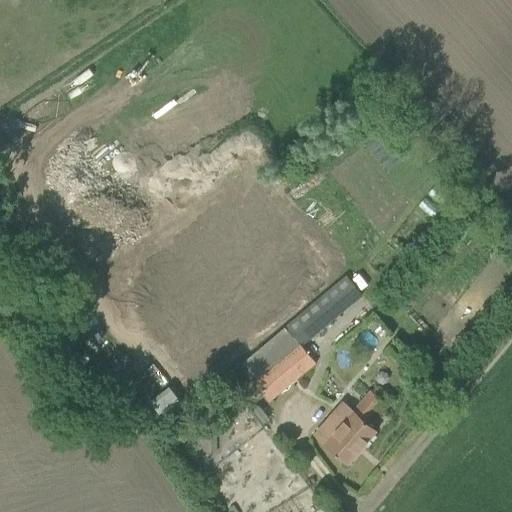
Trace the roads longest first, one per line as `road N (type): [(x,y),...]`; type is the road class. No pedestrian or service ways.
road 1 (track): [(146,354),(109,321),(0,136)]
road 2 (track): [(363,511),(511,330)]
